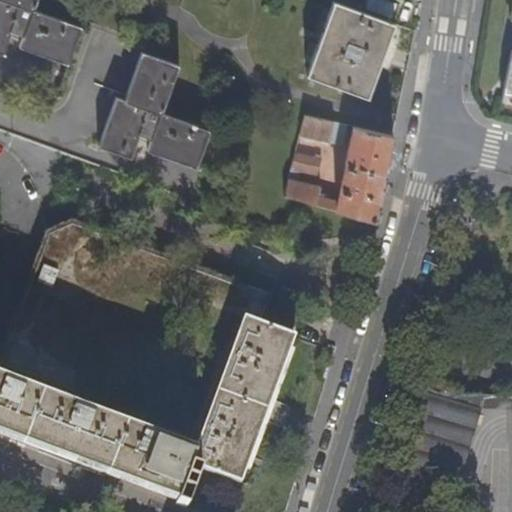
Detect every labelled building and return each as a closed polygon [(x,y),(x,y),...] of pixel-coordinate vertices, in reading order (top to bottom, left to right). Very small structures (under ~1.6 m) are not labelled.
[(13,0),(13,2),(6,0),(0,0),(0,53),(1,53),(9,30),(23,35),(19,46),(67,63),(80,25),(33,9),(35,0),(13,0)] [(392,16),(396,3),(388,0),(367,0),(365,6),(392,16)] [(395,23),(333,1),(322,32),(326,34),(323,45),(318,43),(306,75),(368,97),(379,66),(374,64),(385,36),(389,38),(395,23)] [(326,34),(322,32),(318,43),(323,45),(326,34)] [(374,64),(379,66),(389,38),(385,36),(374,64)] [(142,50),(126,94),(145,100),(143,105),(124,98),(116,95),(97,144),(131,156),(140,132),(152,136),(148,150),(197,166),(211,128),(162,111),(180,63),(142,50)] [(511,50),(511,51),(500,101),(511,103),(511,50)] [(145,100),(126,94),(124,98),(143,105),(145,100)] [(342,145),(347,124),(303,114),(298,134),(329,141),(328,142),(342,145)] [(283,196),(373,221),(374,221),(394,135),(353,126),(338,200),(318,195),(320,186),(287,178),(283,196)] [(293,153),(290,168),(317,173),(320,159),(293,153)] [(258,324),(270,294),(247,285),(247,287),(219,277),(208,277),(196,269),(184,268),(172,259),(159,259),(147,250),(133,250),(122,241),(109,240),(97,232),(84,232),(73,224),(63,231),(58,233),(47,234),(47,248),(39,257),(28,288),(18,315),(19,329),(8,339),(9,354),(0,364),(0,498),(14,499),(24,508),(39,509),(42,511),(66,511),(83,467),(178,501),(177,504),(186,508),(201,467),(239,481),(293,337),(258,324)] [(425,388),(398,480),(453,498),(481,408),(485,396),(480,395),(439,392),(425,388)] [(511,397),(485,396),(481,408),(511,409),(511,397)]
